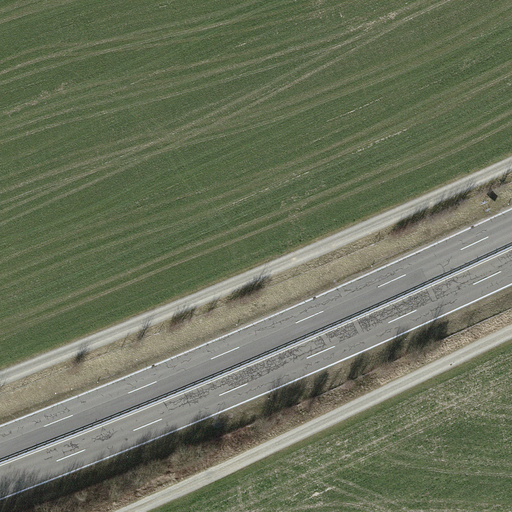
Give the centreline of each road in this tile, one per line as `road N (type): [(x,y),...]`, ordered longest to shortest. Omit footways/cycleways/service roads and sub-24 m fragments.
road 1 (trunk): [(511,226),(0,444)]
road 2 (trunk): [(0,483),(511,267)]
road 3 (track): [(511,163),(0,378)]
road 4 (track): [(127,511),(511,331)]
